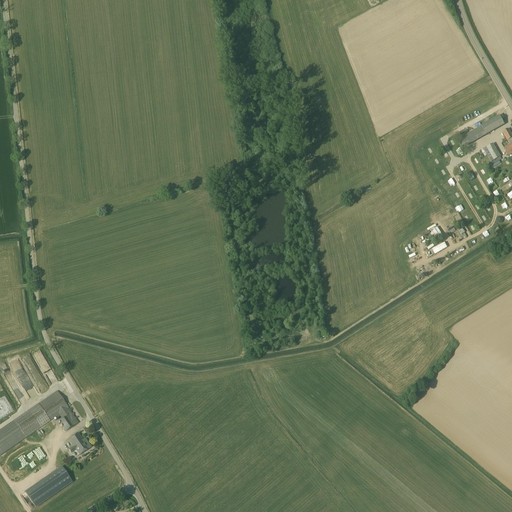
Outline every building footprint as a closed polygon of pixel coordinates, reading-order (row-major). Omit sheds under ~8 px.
[(499,116),(482,126),(485,132),(486,134),(504,124),(500,117),(499,116)] [(511,134),(509,129),(503,133),(507,141),(510,145),(511,144),(511,134)] [(493,144),(486,148),(481,151),(485,157),(487,156),(491,163),(486,166),(489,170),(501,164),(498,159),(501,157),(493,144)] [(437,241),(444,238),(442,232),(435,235),(437,241)] [(435,254),(448,248),(446,243),(432,249),(435,254)] [(57,391),(14,421),(0,430),(0,454),(25,438),(59,414),(63,419),(60,421),(66,431),(78,423),(57,391)] [(68,440),(73,447),(69,449),(64,442),(59,445),(67,456),(76,451),(79,456),(91,448),(86,441),(84,442),(78,434),(68,440)] [(63,476),(59,466),(30,483),(34,495),(63,476)]
